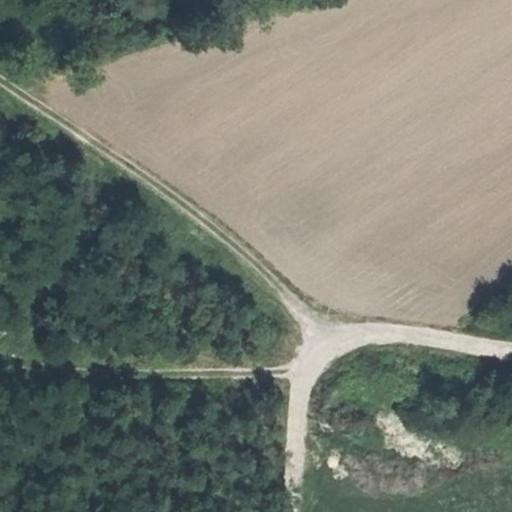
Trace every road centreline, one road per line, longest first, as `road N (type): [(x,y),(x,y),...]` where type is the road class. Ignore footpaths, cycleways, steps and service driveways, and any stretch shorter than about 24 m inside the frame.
road 1 (track): [(327,332),(182,202),(0,79)]
road 2 (track): [(305,372),(118,380),(44,368),(0,351)]
road 3 (track): [(327,332),(308,356),(299,401),(294,511)]
road 4 (track): [(511,350),(370,328),(327,332)]
